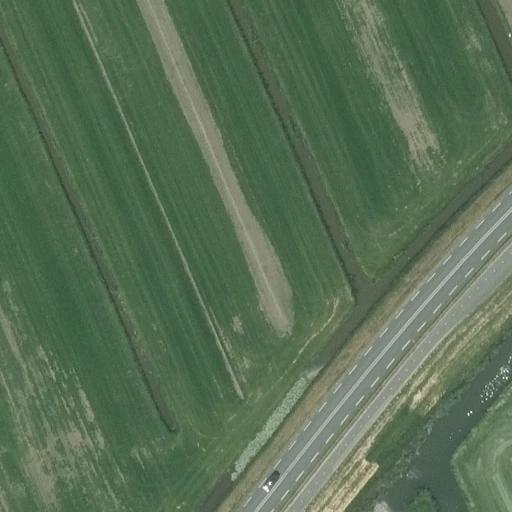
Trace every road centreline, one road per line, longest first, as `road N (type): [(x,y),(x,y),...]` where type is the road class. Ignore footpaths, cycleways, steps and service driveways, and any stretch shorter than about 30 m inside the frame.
road 1 (primary): [(254,511),(409,318),(511,210)]
road 2 (unclassified): [(295,511),(511,256)]
